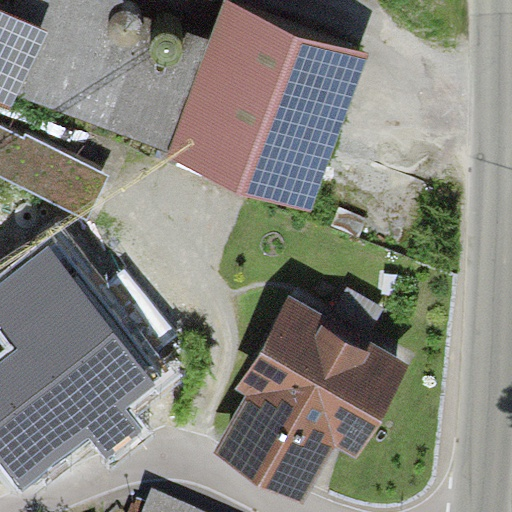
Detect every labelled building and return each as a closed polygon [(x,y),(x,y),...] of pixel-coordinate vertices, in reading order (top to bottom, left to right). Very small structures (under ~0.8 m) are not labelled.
[(163,151),(204,36),(108,0),(6,0),(1,13),(0,12),(0,181),(81,216),(104,171),(0,127),(0,112),(7,97),(163,151)] [(313,204),(368,49),(228,0),(216,0),(204,36),(163,151),(313,204)] [(0,493),(3,498),(187,350),(83,222),(3,286),(43,335),(0,370),(0,493)] [(346,457),(413,353),(371,327),(387,302),(350,278),(333,305),(292,279),(224,386),(241,397),(209,448),(292,501),(328,445),(346,457)] [(166,511),(145,502),(141,511),(166,511)]
